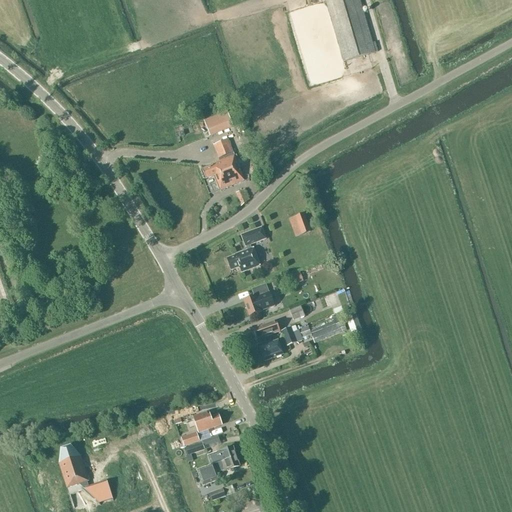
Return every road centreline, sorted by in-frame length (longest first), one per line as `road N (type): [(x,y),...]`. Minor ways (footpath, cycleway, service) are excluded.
road 1 (unclassified): [(161,259),(239,216),(316,149),(511,42)]
road 2 (unclassified): [(0,59),(85,142),(161,259)]
road 3 (unclassified): [(286,511),(246,408),(180,292)]
road 4 (unclassified): [(0,364),(180,292)]
